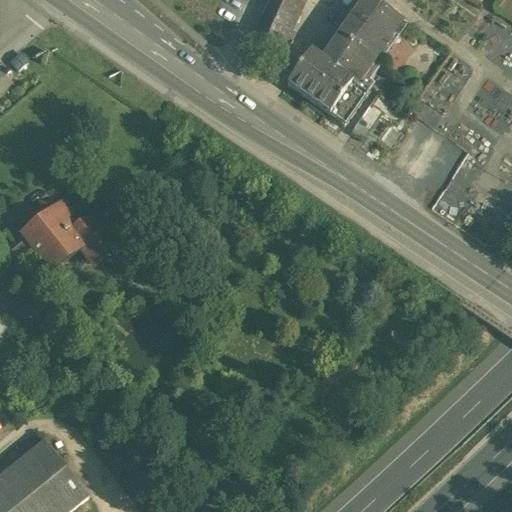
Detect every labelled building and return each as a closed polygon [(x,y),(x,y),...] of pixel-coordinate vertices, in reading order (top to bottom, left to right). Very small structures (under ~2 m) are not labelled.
[(271,0),(254,38),(283,58),(295,36),(291,34),(305,0),(271,0)] [(365,0),(364,0),(325,55),(326,57),(321,65),(309,57),(286,89),(344,129),(372,88),(368,85),(379,70),(373,65),(401,26),(365,0)] [(10,65),(18,74),(28,66),(20,57),(10,65)] [(82,227),(66,208),(54,217),(54,218),(70,239),(83,228),(82,227)] [(51,215),(22,238),(45,267),(54,260),(64,261),(79,249),(89,261),(99,263),(115,250),(92,220),(82,227),(83,228),(70,239),(54,218),(54,217),(51,215)] [(0,286),(0,315),(14,303),(0,286)] [(139,388),(128,403),(143,415),(155,401),(139,388)] [(45,445),(0,480),(0,511),(72,511),(87,500),(45,445)]
